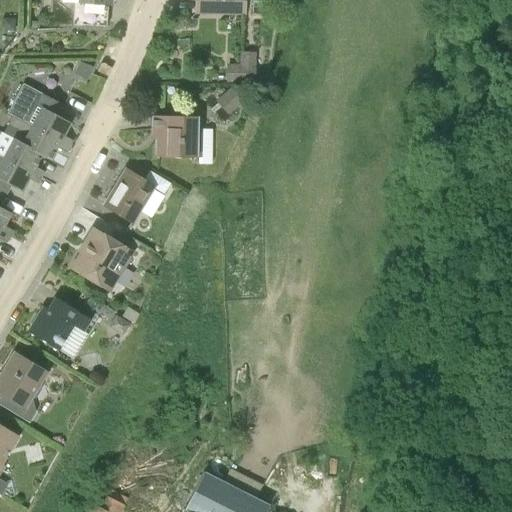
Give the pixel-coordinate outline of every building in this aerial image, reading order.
[(110,0),(66,0),(66,3),(74,3),(72,26),(80,26),(82,25),(106,27),(107,5),(110,5),(110,0)] [(194,0),(195,14),(246,15),(246,1),(237,0),(236,0),(194,0)] [(15,18),(1,18),(1,25),(6,30),(15,30),(15,18)] [(92,67),(79,61),(74,74),(86,79),(92,67)] [(226,64),(226,82),(256,82),(256,64),(226,64)] [(8,113),(32,126),(69,146),(72,140),(63,135),(70,122),(58,116),(64,106),(40,92),(24,84),(8,113)] [(243,100),(231,86),(215,100),(226,114),(243,100)] [(32,126),(32,127),(12,116),(3,132),(15,138),(23,143),(23,144),(42,153),(41,155),(50,160),(57,147),(66,152),(69,146),(32,126)] [(199,116),(172,116),(152,116),(152,130),(156,130),(155,157),(198,157),(199,116)] [(15,138),(3,132),(3,133),(0,132),(0,154),(5,157),(41,176),(44,171),(35,167),(41,155),(42,153),(23,144),(23,143),(15,138)] [(37,183),(41,176),(5,157),(0,154),(0,191),(5,194),(10,185),(22,191),(28,179),(37,183)] [(155,187),(142,179),(125,169),(103,205),(133,223),(155,187)] [(0,207),(0,203),(5,194),(0,191),(0,230),(10,235),(12,230),(3,226),(10,213),(0,207)] [(133,253),(110,240),(93,229),(85,242),(88,243),(72,268),(89,279),(111,292),(133,253)] [(0,239),(6,242),(10,235),(0,230),(0,239)] [(91,320),(72,308),(55,297),(47,309),(42,306),(27,331),(44,342),(58,351),(74,326),(84,332),(91,320)] [(126,306),(120,315),(131,322),(137,313),(126,306)] [(114,314),(107,326),(121,335),(129,323),(114,314)] [(35,412),(31,398),(36,397),(40,389),(39,384),(46,372),(14,353),(5,368),(7,369),(3,375),(1,374),(0,375),(0,379),(0,380),(0,393),(3,395),(0,399),(0,405),(20,417),(28,423),(35,412)] [(0,467),(18,438),(0,426),(0,467)] [(270,511),(266,510),(269,505),(204,472),(184,509),(188,511),(270,511)] [(123,511),(125,508),(107,499),(101,496),(96,506),(91,503),(86,511),(123,511)]
